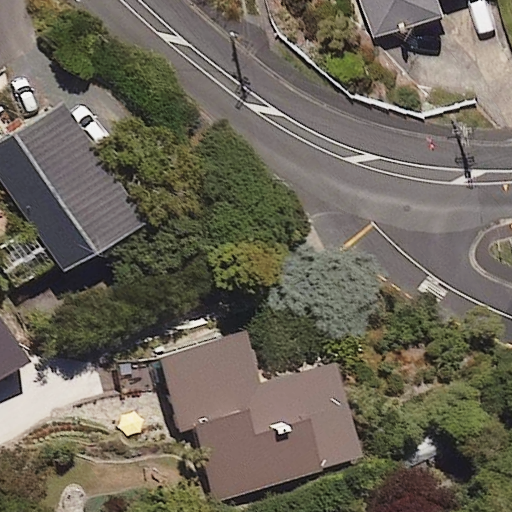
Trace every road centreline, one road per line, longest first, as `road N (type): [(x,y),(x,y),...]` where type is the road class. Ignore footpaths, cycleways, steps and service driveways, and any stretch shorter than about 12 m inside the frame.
road 1 (tertiary): [(348,155),(277,117),(131,0)]
road 2 (residential): [(511,317),(453,291),(372,223),(348,155)]
road 3 (tertiary): [(348,155),(400,169),(511,175)]
